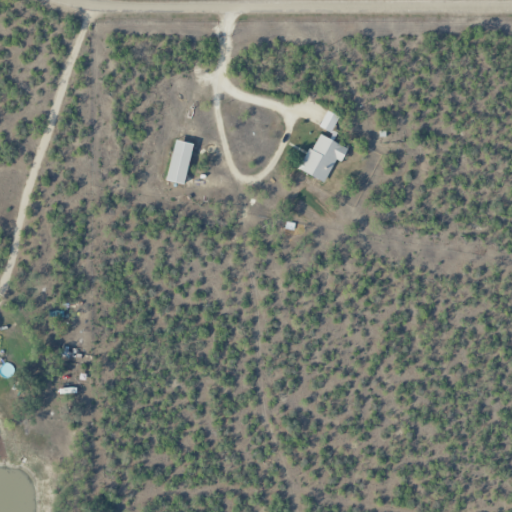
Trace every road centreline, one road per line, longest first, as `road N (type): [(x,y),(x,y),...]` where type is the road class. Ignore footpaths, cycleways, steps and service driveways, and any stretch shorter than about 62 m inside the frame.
road 1 (tertiary): [(511,7),(113,8),(62,0)]
road 2 (residential): [(142,8),(85,196)]
